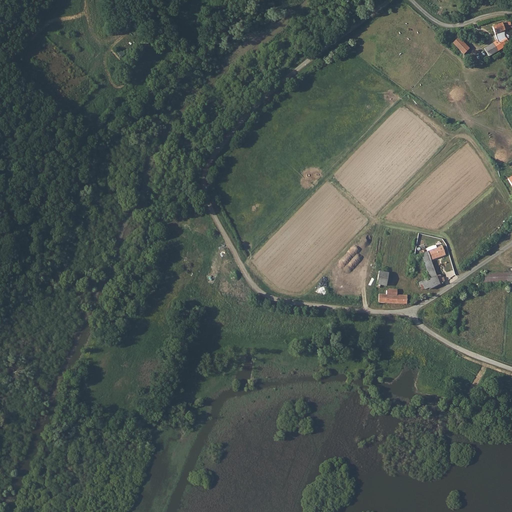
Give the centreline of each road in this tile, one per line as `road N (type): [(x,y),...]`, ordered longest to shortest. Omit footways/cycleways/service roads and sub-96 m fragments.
road 1 (track): [(390,0),(229,134),(203,176),(209,209),(264,296),(405,314),(452,346),(511,371)]
road 2 (unclassified): [(405,314),(511,242)]
